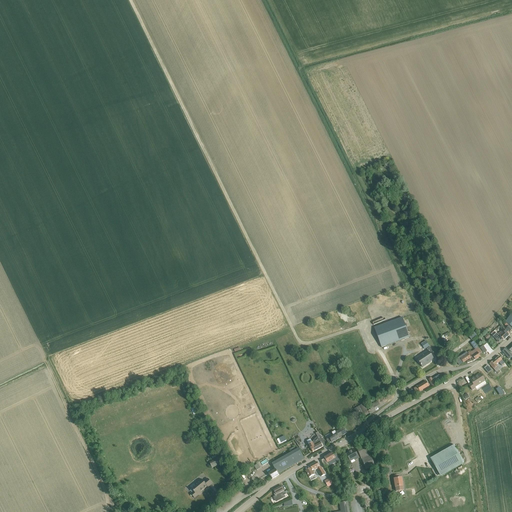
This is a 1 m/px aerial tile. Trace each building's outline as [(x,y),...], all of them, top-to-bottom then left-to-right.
[(402,318),(374,328),(381,348),(409,337),(402,318)] [(498,335),(503,341),(510,335),(504,329),(498,335)] [(474,340),(472,343),(477,348),(480,346),(474,340)] [(421,345),(424,350),(429,347),(426,341),(421,345)] [(417,359),(422,368),(427,365),(427,364),(434,360),(431,355),(433,353),(430,347),(427,349),(428,351),(417,359)] [(460,358),(456,361),(459,366),(463,363),(471,358),(473,361),(480,356),(479,355),(482,353),(479,348),(472,352),(468,354),(467,353),(460,357),(460,358)] [(502,351),(509,359),(511,356),(511,355),(506,349),(502,351)] [(502,366),(505,364),(499,356),(489,364),(496,372),(500,370),(496,365),(499,363),(502,366)] [(475,387),(485,381),(480,374),(470,380),(472,383),(469,385),(472,391),(476,388),(475,387)] [(417,387),(414,389),(416,393),(422,390),(429,386),(426,382),(417,387)] [(354,410),(358,417),(367,412),(363,404),(354,410)] [(420,432),(429,454),(453,444),(443,422),(420,432)] [(332,433),(333,436),(327,440),(329,443),(332,442),(342,437),(341,436),(346,434),(343,428),(336,433),(335,431),(332,433)] [(310,440),(307,441),(309,445),(308,445),(313,452),(323,447),(326,445),(324,441),(321,437),(318,432),(316,434),(318,437),(315,439),(314,439),(314,440),(313,441),(313,442),(312,443),(310,440)] [(366,445),(357,449),(360,457),(361,457),(366,470),(375,466),(366,445)] [(299,449),(296,450),(294,447),(290,450),(291,453),(272,464),(275,470),(269,474),(272,480),(279,475),(278,474),(304,459),(299,449)] [(431,459),(434,464),(441,476),(463,464),(453,447),(431,459)] [(359,458),(355,450),(351,452),(351,451),(349,452),(349,453),(346,455),(350,462),(354,459),(355,461),(359,458)] [(325,459),(321,461),(325,468),(335,463),(333,460),(336,459),(337,462),(342,459),(339,452),(333,455),(333,453),(324,458),(325,459)] [(224,463),(221,457),(219,454),(212,458),(213,460),(209,462),(212,468),(224,463)] [(269,457),(254,465),(260,476),(269,472),(270,473),(272,471),(270,468),(271,467),(269,463),(271,462),(269,457)] [(317,462),(314,464),(310,466),(311,468),(306,471),(309,478),(314,475),(312,471),(314,470),(314,471),(317,469),(321,477),(325,475),(321,468),(317,462)] [(394,479),(396,488),(396,492),(397,492),(399,493),(400,491),(404,491),(402,478),(399,479),(398,475),(394,476),(394,479)] [(326,480),(329,486),(335,483),(332,477),(326,480)] [(191,494),(194,499),(195,498),(194,498),(201,493),(201,492),(207,487),(208,488),(212,485),(208,479),(204,482),(201,479),(196,483),(197,484),(191,489),(193,492),(191,494)] [(281,486),(273,490),(276,495),(275,495),(274,495),(275,496),(274,497),(276,500),(282,496),(282,498),(286,496),(286,497),(281,486)] [(349,511),(348,502),(340,503),(341,511),(339,511),(349,511)]
